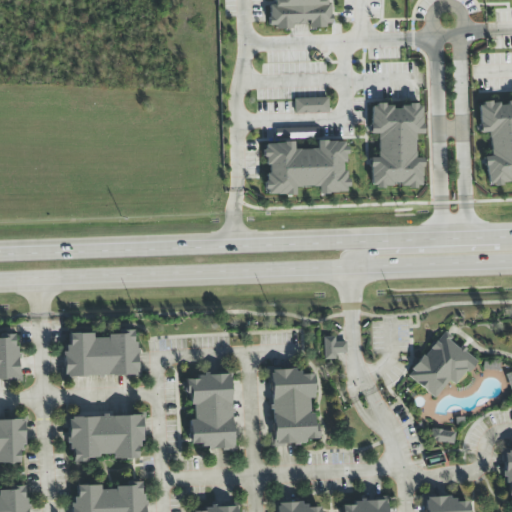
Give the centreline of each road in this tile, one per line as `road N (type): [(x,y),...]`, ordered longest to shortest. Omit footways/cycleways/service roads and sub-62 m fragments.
road 1 (primary): [(457,238),(0,252)]
road 2 (primary): [(0,281),(353,271)]
